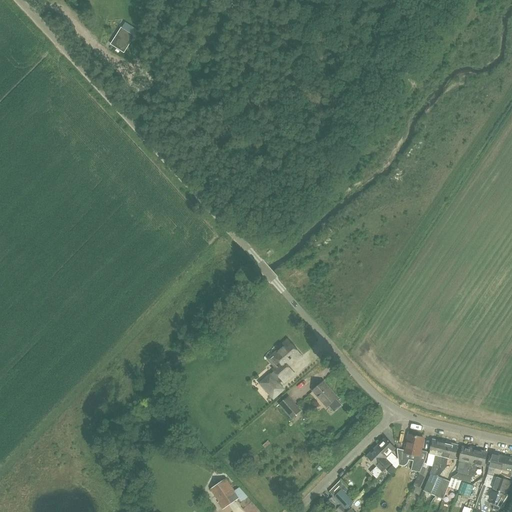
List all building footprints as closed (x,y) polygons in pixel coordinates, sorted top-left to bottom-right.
[(133,36),(121,29),(112,44),(124,52),(133,36)] [(281,362),(275,367),(273,369),(275,371),(271,375),(270,374),(259,383),(274,399),(285,389),(279,383),(282,380),(284,383),(294,374),(288,367),(293,363),(294,364),(303,357),(287,339),(279,346),(280,348),(273,354),(281,362)] [(327,407),(338,398),(324,381),(313,391),(327,407)] [(302,410),(289,396),(279,405),(292,419),(302,410)] [(406,451),(397,449),(398,460),(399,465),(403,466),(405,465),(407,464),(408,462),(409,460),(413,461),(411,470),(420,472),(419,474),(420,472),(422,467),(427,452),(421,451),(424,438),(409,434),(406,451)] [(385,439),(376,448),(392,463),(393,465),(396,469),(399,465),(398,460),(391,452),(395,448),(385,439)] [(439,470),(445,443),(432,440),(429,454),(435,455),(431,473),(430,474),(433,475),(439,470)] [(433,475),(430,474),(423,491),(435,496),(441,478),(442,478),(438,477),(446,468),(448,458),(454,459),(457,446),(445,443),(439,470),(433,475)] [(469,476),(470,469),(475,450),(462,447),(459,460),(457,469),(459,469),(458,474),(457,474),(459,474),(469,476)] [(392,463),(376,448),(367,457),(379,468),(373,475),(377,479),(392,463)] [(461,480),(467,482),(470,483),(471,478),(475,475),(475,473),(477,464),(484,466),(487,453),(475,450),(470,469),(469,476),(459,474),(457,474),(451,478),(461,480)] [(501,470),(504,457),(492,454),(488,467),(489,467),(488,472),(498,474),(499,469),(501,470)] [(511,458),(504,457),(501,470),(504,471),(503,474),(511,476),(511,458)] [(497,477),(487,474),(484,485),(486,486),(486,487),(506,493),(510,481),(497,477)] [(441,478),(435,496),(443,499),(450,481),(442,478),(441,478)] [(211,490),(223,508),(238,498),(226,480),(211,490)] [(486,487),(482,497),(481,500),(481,503),(482,509),(481,510),(486,511),(487,507),(486,502),(487,499),(490,500),(489,501),(502,505),(506,493),(486,487)] [(354,503),(342,490),(335,497),(341,504),(341,505),(346,510),(354,503)] [(240,503),(244,508),(251,501),(247,497),(240,503)] [(348,511),(346,510),(341,505),(334,498),(334,497),(328,502),(336,510),(337,511),(355,511),(351,508),(351,509),(348,511)]
